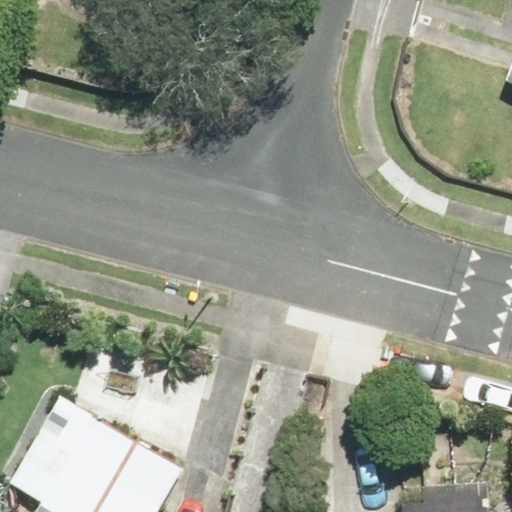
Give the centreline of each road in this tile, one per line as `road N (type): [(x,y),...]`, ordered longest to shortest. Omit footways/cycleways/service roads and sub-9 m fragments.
road 1 (residential): [(290,243),(0,171)]
road 2 (residential): [(290,243),(339,0)]
road 3 (residential): [(511,299),(290,243)]
